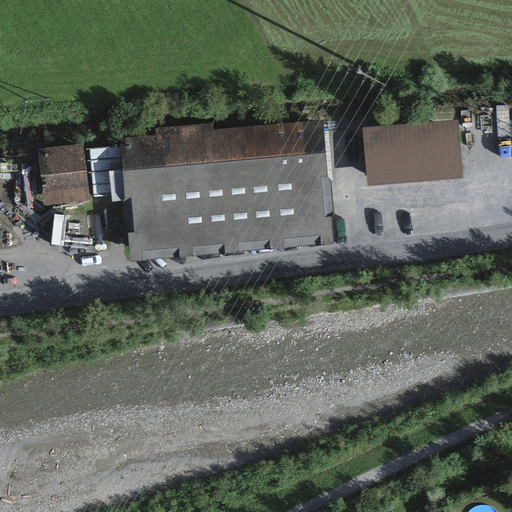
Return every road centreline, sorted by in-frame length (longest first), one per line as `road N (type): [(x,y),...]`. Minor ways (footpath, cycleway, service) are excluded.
road 1 (track): [(0,303),(511,231)]
road 2 (track): [(511,416),(296,511)]
